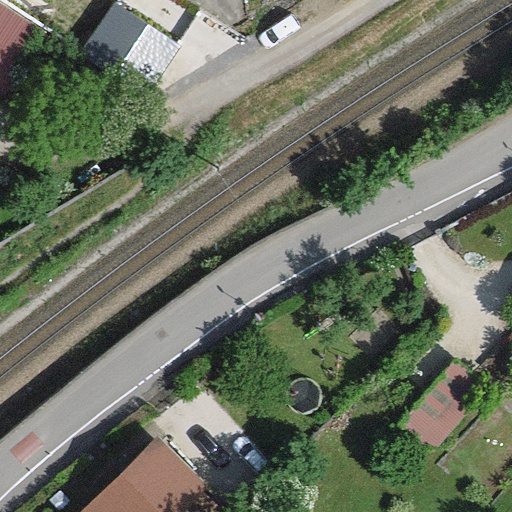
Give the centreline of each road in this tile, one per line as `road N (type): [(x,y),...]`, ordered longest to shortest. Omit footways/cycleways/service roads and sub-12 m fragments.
road 1 (residential): [(511,143),(248,278),(0,475)]
road 2 (residential): [(161,111),(220,88),(367,0)]
